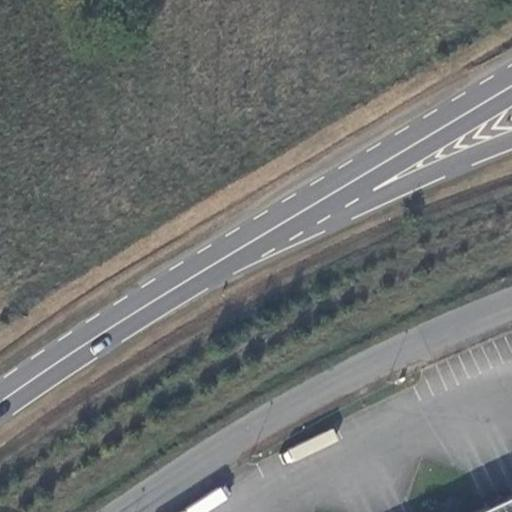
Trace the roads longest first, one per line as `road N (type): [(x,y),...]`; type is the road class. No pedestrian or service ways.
road 1 (unclassified): [(511,305),(334,384),(206,455),(126,511)]
road 2 (secondary): [(0,406),(287,218)]
road 3 (secondary): [(287,218),(511,81)]
road 4 (secondary): [(287,218),(392,188),(511,140)]
